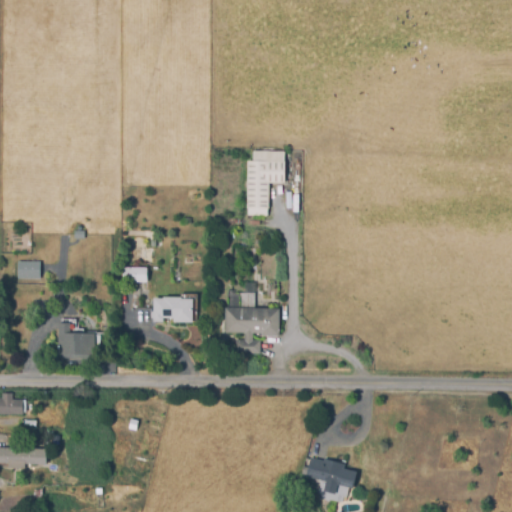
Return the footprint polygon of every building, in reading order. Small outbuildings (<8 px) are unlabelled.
[(247,161),(252,161),(252,152),(285,152),(284,184),(268,184),(268,215),(246,215),(247,161)] [(73,231),(84,231),(84,239),(73,239),(73,231)] [(16,262),(40,262),(40,279),(15,279),(16,262)] [(129,269),(146,269),(146,282),(129,282),(129,269)] [(151,300),(162,300),(162,296),(180,297),(180,299),(194,300),(192,322),(173,321),(174,316),(163,315),(162,321),(151,320),(151,300)] [(278,310),(278,338),(261,338),(261,334),(252,334),(252,341),(260,341),(260,353),(235,353),(235,341),(244,341),(244,333),(224,332),(224,309),(278,310)] [(56,324),(69,323),(69,334),(93,334),(93,358),(57,359),(56,324)] [(0,399),(1,399),(1,394),(11,395),(11,400),(21,400),(21,416),(0,415),(0,399)] [(24,421),(36,421),(35,430),(24,429),(24,421)] [(0,448),(46,450),(45,465),(24,464),(23,470),(6,469),(6,464),(0,463),(0,448)] [(310,458),(323,462),(324,460),(344,465),(343,469),(356,473),(352,490),(337,486),(334,496),(324,494),(327,484),(305,478),(310,458)]
